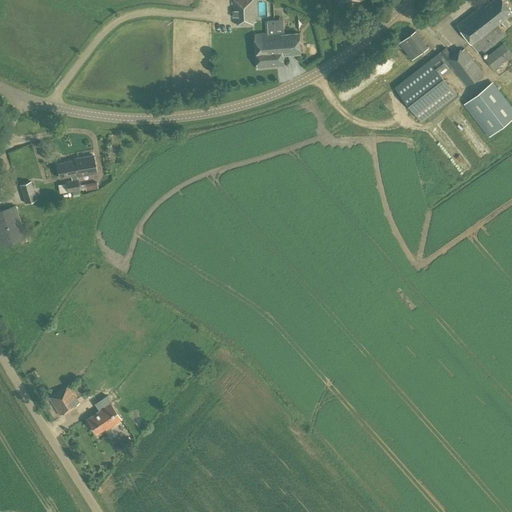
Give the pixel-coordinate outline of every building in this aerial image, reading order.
[(256,21),(255,0),(232,0),(233,10),(232,10),(232,17),(234,17),(234,23),(237,23),(237,25),(254,24),(253,21),(256,21)] [(511,12),(511,11),(503,0),(492,0),(484,7),(483,5),(457,25),(480,55),(506,35),(498,24),(501,21),(505,26),(509,23),(505,18),(511,12)] [(277,67),(277,58),(275,42),(273,19),(267,20),(268,33),(255,34),(258,68),(277,67)] [(275,42),(277,58),(283,57),(283,55),(301,54),(299,33),(281,34),(281,33),(284,32),(283,19),(273,19),(275,42)] [(398,42),(411,59),(428,46),(415,29),(398,42)] [(494,70),(511,56),(511,54),(503,43),(484,58),(494,70)] [(452,55),(446,48),(439,53),(438,52),(394,86),(422,121),(457,94),(443,76),(452,69),(466,86),(483,73),(464,49),(462,50),(461,48),(452,55)] [(511,109),(492,84),(466,104),(490,135),(511,117),(511,109)] [(43,180),(36,155),(23,160),(23,159),(10,163),(16,186),(19,186),(24,203),(37,199),(32,184),(43,180)] [(77,176),(96,173),(93,155),(74,158),(75,160),(68,161),(69,162),(57,164),(59,177),(71,175),(72,180),(65,181),(66,187),(58,188),(59,193),(67,192),(80,190),(80,189),(86,188),(86,190),(98,188),(96,182),(79,185),(78,179),(77,179),(76,174),(77,174),(77,176)] [(0,246),(26,238),(15,205),(0,209),(0,246)] [(59,415),(79,403),(67,385),(47,397),(59,415)] [(122,421),(120,419),(110,403),(96,413),(96,414),(87,420),(96,433),(105,427),(106,429),(114,423),(121,433),(126,430),(131,436),(138,432),(133,425),(135,423),(140,431),(146,426),(135,410),(129,414),(129,415),(122,421)]
